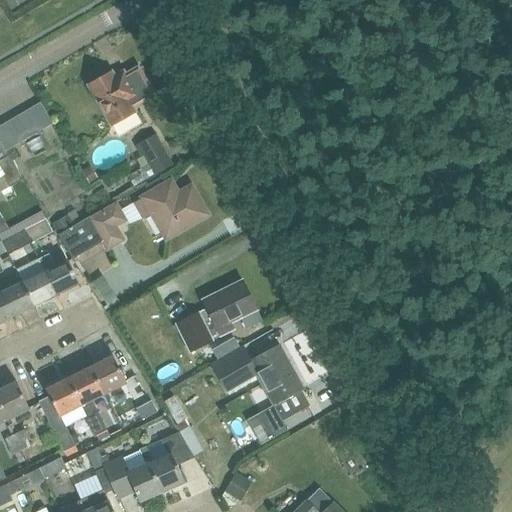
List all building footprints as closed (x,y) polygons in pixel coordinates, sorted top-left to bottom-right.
[(104,77),(88,86),(111,127),(136,113),(133,109),(154,96),(138,68),(126,75),(124,72),(107,82),(104,77)] [(40,103),(31,109),(43,130),(53,124),(40,103)] [(31,109),(22,114),(34,135),(43,130),(31,109)] [(22,114),(12,120),(25,141),(34,135),(22,114)] [(12,120),(3,125),(15,146),(25,141),(12,120)] [(0,127),(0,142),(6,152),(15,146),(3,125),(0,127)] [(134,188),(155,176),(172,166),(156,136),(138,146),(149,165),(128,177),(134,188)] [(0,142),(0,192),(21,181),(6,152),(0,142)] [(90,169),(83,173),(90,184),(96,180),(90,169)] [(144,188),(149,197),(136,205),(143,218),(153,212),(167,237),(205,215),(191,190),(178,197),(170,184),(166,187),(161,178),(144,188)] [(120,208),(127,223),(139,217),(132,203),(120,208)] [(74,226),(58,235),(73,260),(84,253),(82,250),(101,239),(103,242),(107,248),(122,240),(114,226),(124,220),(116,206),(92,220),(89,217),(82,221),(74,226)] [(42,213),(23,223),(21,224),(31,244),(52,233),(51,229),(46,219),(42,213)] [(69,216),(53,225),(58,235),(74,226),(69,216)] [(237,216),(222,220),(226,233),(241,229),(237,216)] [(31,244),(21,224),(9,231),(2,235),(0,235),(0,237),(2,241),(7,252),(9,255),(31,244)] [(47,256),(39,260),(45,272),(57,296),(79,284),(71,266),(67,260),(55,266),(49,255),(47,256)] [(38,260),(17,271),(23,282),(34,307),(57,296),(45,272),(39,260),(38,260)] [(102,308),(116,301),(102,274),(88,281),(102,308)] [(23,282),(0,293),(12,318),(34,307),(23,282)] [(203,301),(207,310),(189,319),(178,325),(191,351),(202,346),(213,341),(211,338),(219,334),(220,337),(234,330),(231,323),(242,318),(247,329),(262,322),(257,311),(257,310),(243,282),(203,301)] [(0,293),(0,323),(12,318),(0,293)] [(243,347),(210,366),(227,394),(258,376),(274,406),(282,420),(306,406),(299,392),(304,390),(286,357),(279,361),(273,350),(255,359),(251,362),(243,347)] [(113,357),(91,368),(104,394),(126,383),(113,357)] [(104,394),(91,368),(69,379),(87,417),(96,435),(107,430),(99,416),(92,400),(104,394)] [(87,417),(69,379),(46,390),(50,397),(39,403),(64,453),(75,447),(65,427),(87,417)] [(30,409),(30,408),(17,382),(0,390),(0,405),(8,420),(30,409)] [(174,396),(164,403),(177,425),(176,426),(180,433),(185,441),(193,455),(203,449),(186,420),(188,419),(174,396)] [(150,402),(133,410),(138,421),(156,412),(150,402)] [(245,418),(256,442),(282,431),(271,406),(245,418)] [(15,435),(23,451),(31,446),(23,431),(15,435)] [(152,462),(149,464),(162,493),(185,483),(178,466),(195,459),(185,441),(180,433),(161,441),(167,455),(152,462)] [(12,456),(23,451),(15,435),(4,441),(12,456)] [(105,468),(102,470),(112,492),(115,490),(119,499),(135,492),(140,503),(162,493),(149,464),(152,462),(146,448),(139,451),(140,452),(122,459),(122,458),(104,466),(105,468)] [(62,459),(39,470),(44,480),(67,469),(62,459)] [(39,470),(18,480),(22,491),(44,480),(39,470)] [(102,470),(95,473),(97,477),(105,495),(112,492),(102,470)] [(224,493),(238,500),(241,502),(252,483),(235,473),(224,493)] [(10,497),(22,491),(18,480),(0,488),(0,503),(4,511),(6,511),(16,508),(10,497)] [(113,511),(112,507),(109,501),(107,502),(102,490),(81,500),(85,511),(113,511)] [(341,511),(334,504),(319,490),(306,503),(296,511),(341,511)] [(58,511),(85,511),(81,500),(58,511)]
